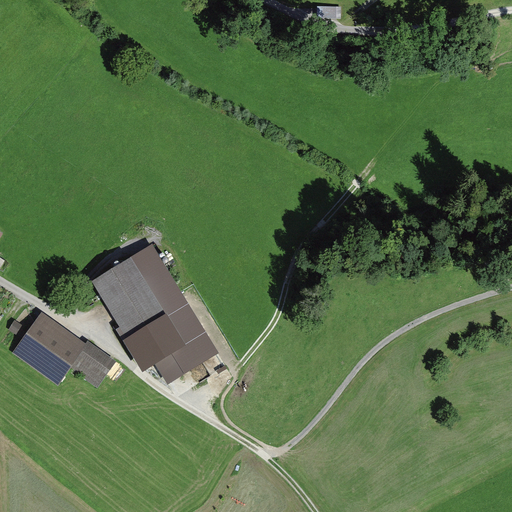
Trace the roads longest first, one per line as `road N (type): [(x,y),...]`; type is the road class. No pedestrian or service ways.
road 1 (track): [(0,281),(264,454),(315,511)]
road 2 (track): [(376,156),(302,248),(272,326),(203,416)]
road 3 (track): [(511,291),(433,316),(378,346),(299,440),(264,454)]
road 4 (track): [(511,11),(355,31),(322,26),(265,0)]
